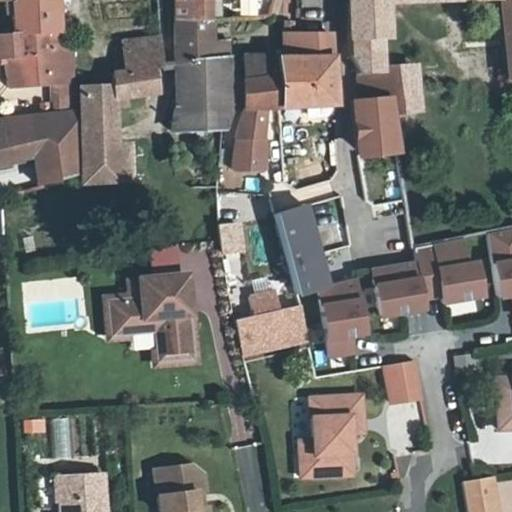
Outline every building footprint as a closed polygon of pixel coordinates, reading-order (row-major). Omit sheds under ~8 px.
[(34,51),(59,52),(58,11),(48,12),(47,0),(13,0),(13,5),(14,37),(34,35),(34,51)] [(177,0),(178,19),(212,19),(232,19),(231,0),(177,0)] [(348,0),(349,41),(377,41),(387,40),(385,3),(447,0),(348,0)] [(178,62),(228,60),(229,41),(213,41),(212,19),(178,19),(178,62)] [(285,33),(284,57),(330,58),(329,33),(285,33)] [(34,35),(14,37),(0,37),(0,57),(6,58),(8,87),(57,84),(58,79),(65,78),(68,79),(72,52),(59,52),(34,51),(34,35)] [(127,72),(152,69),(161,68),(160,37),(127,40),(127,72)] [(377,41),(349,41),(350,50),(350,56),(358,77),(357,93),(358,110),(364,154),(396,152),(390,113),(381,60),(377,41)] [(381,60),(390,113),(414,110),(413,99),(416,98),(412,56),(381,60)] [(245,57),(243,109),(266,108),(333,106),(330,58),(284,57),(245,57)] [(228,60),(178,62),(177,110),(175,110),(174,129),(223,128),(228,60)] [(111,85),(79,85),(82,180),(130,178),(129,145),(114,145),(115,96),(154,91),(152,69),(127,72),(110,75),(111,85)] [(79,78),(68,79),(65,78),(60,113),(74,112),(77,111),(77,85),(79,85),(79,78)] [(243,109),(237,138),(256,140),(264,140),(266,108),(243,109)] [(74,112),(60,113),(0,120),(0,163),(32,156),(38,185),(77,176),(74,112)] [(264,170),(256,140),(237,138),(234,168),(264,170)] [(402,187),(366,193),(378,255),(413,248),(402,187)] [(298,294),(317,288),(327,284),(305,209),(275,213),(298,294)] [(242,224),(220,226),(222,254),(244,252),(242,224)] [(511,227),(485,233),(494,285),(508,282),(511,304),(511,227)] [(462,238),(413,248),(415,260),(419,284),(437,281),(441,301),(481,295),(475,260),(466,262),(462,238)] [(419,284),(415,260),(370,268),(378,316),(423,308),(419,284)] [(185,277),(127,282),(129,300),(107,302),(110,338),(154,334),(159,334),(162,363),(193,360),(185,277)] [(327,284),(317,288),(329,357),(354,352),(351,335),(366,332),(357,277),(327,284)] [(256,316),(281,311),(276,290),(251,296),(256,316)] [(247,319),(256,353),(309,340),(301,306),(281,311),(256,316),(247,319)] [(242,356),(256,353),(247,319),(235,322),(242,356)] [(419,396),(414,361),(384,366),(389,401),(419,396)] [(496,430),(511,429),(511,378),(494,379),(496,430)] [(311,453),(297,453),(298,477),(350,474),(348,432),(347,420),(361,419),(359,395),(308,398),(310,437),(311,453)] [(347,420),(348,432),(361,431),(361,419),(347,420)] [(297,438),(297,453),(311,453),(310,437),(297,438)] [(189,465),(159,469),(162,495),(155,496),(156,511),(202,511),(202,508),(194,509),(192,493),(200,491),(202,491),(200,474),(189,465)] [(151,470),(155,496),(162,495),(159,469),(151,470)] [(55,478),(57,511),(102,511),(100,475),(55,478)] [(490,511),(485,475),(456,480),(460,511),(490,511)] [(202,508),(200,491),(192,493),(194,509),(202,508)]
